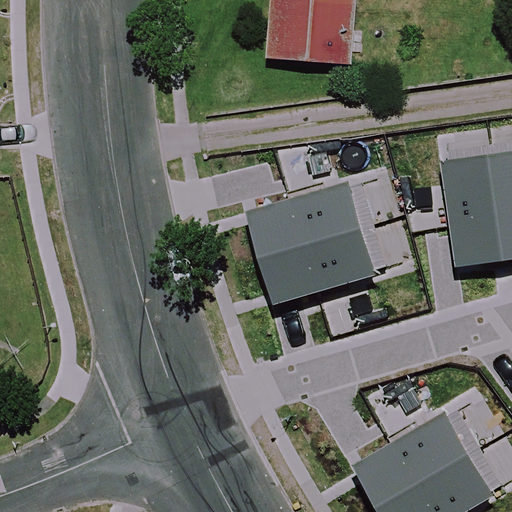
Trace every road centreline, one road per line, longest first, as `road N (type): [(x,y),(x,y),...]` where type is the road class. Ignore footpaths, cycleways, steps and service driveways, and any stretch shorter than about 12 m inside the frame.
road 1 (tertiary): [(181,414),(125,233),(108,117),(103,0)]
road 2 (residential): [(181,414),(0,494)]
